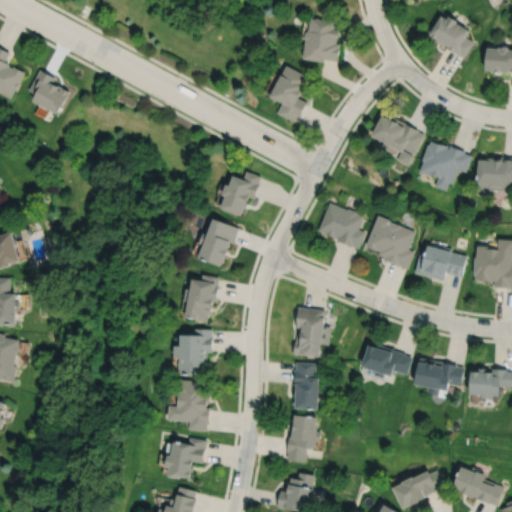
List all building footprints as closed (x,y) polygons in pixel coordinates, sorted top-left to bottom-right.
[(441,16),(435,25),(432,24),(428,31),(436,36),(434,39),(444,46),(445,45),(457,52),(458,52),(464,56),(473,40),(465,35),(469,28),(448,15),(446,19),(441,16)] [(312,18),(312,21),(311,21),(309,31),(307,31),(303,55),(325,59),(325,56),(338,58),(341,41),(339,41),(340,30),(334,29),(336,22),(321,19),(321,18),(317,18),(317,19),(312,18)] [(486,44),(484,68),(494,69),(494,70),(501,71),(501,70),(509,70),(509,69),(511,69),(511,46),(508,46),(508,43),(502,43),(502,44),(497,44),(497,45),(486,44)] [(0,88),(13,96),(17,87),(18,88),(22,80),(21,80),(26,69),(15,63),(14,65),(6,61),(11,52),(0,46),(0,88)] [(286,62),(270,93),(283,99),(277,110),(295,119),(298,113),(301,114),(308,100),(298,95),(302,89),(304,90),(307,84),(305,83),(309,74),(286,62)] [(41,67),(29,89),(37,93),(34,98),(38,100),(37,102),(47,107),(48,105),(59,111),(70,89),(53,80),(55,75),(41,67)] [(385,110),(373,132),(385,138),(381,145),(399,155),(398,157),(408,163),(414,153),(415,151),(416,152),(426,132),(419,128),(419,127),(406,120),(406,121),(385,110)] [(432,138),(430,142),(429,142),(422,158),(424,158),(420,169),(430,173),(431,171),(434,172),(433,174),(437,175),(437,174),(439,174),(436,184),(447,188),(450,180),(454,182),(459,168),(465,171),(471,154),(464,151),(465,149),(439,140),(432,138)] [(478,157),(475,181),(477,181),(476,191),(490,192),(490,188),(504,189),(505,184),(511,185),(511,179),(511,155),(500,155),(500,157),(492,156),(486,155),(486,157),(478,157)] [(247,168),(244,176),(234,172),(230,182),(227,181),(223,191),(226,193),(221,205),(224,205),(223,207),(232,211),(233,209),(242,212),(244,206),(247,207),(249,200),(247,199),(249,194),(255,197),(261,181),(260,180),(262,174),(247,168)] [(330,200),(319,228),(326,231),(325,232),(335,236),(336,235),(338,236),(337,239),(352,245),(353,244),(359,247),(366,230),(359,227),(365,214),(357,211),(358,210),(349,206),(348,207),(330,200)] [(379,213),(366,244),(381,250),(380,252),(385,254),(383,258),(400,265),(400,264),(408,267),(415,250),(409,247),(416,230),(390,219),(391,218),(379,213)] [(214,216),(207,232),(203,231),(199,241),(204,243),(199,255),(221,263),(224,256),(226,257),(230,246),(228,246),(230,240),(234,241),(240,226),(214,216)] [(0,264),(2,264),(3,266),(13,263),(12,261),(23,258),(19,243),(20,242),(19,238),(17,237),(14,229),(0,233),(0,264)] [(476,244),(474,273),(476,273),(476,278),(482,278),(482,280),(490,280),(490,281),(494,282),(494,287),(510,287),(510,286),(511,286),(511,237),(498,237),(497,245),(476,244)] [(421,251),(416,271),(445,278),(446,273),(447,273),(448,271),(463,275),(468,254),(454,250),(454,249),(453,249),(453,247),(443,244),(443,246),(429,243),(426,252),(421,251)] [(203,272),(202,278),(192,276),(190,287),(186,286),(184,298),(188,299),(186,315),(208,319),(209,311),(212,311),(214,304),(213,303),(213,299),(218,300),(221,283),(218,283),(220,275),(203,272)] [(0,276),(0,322),(18,323),(18,309),(21,309),(21,299),(18,299),(19,291),(11,291),(12,276),(0,276)] [(299,305),(296,325),(299,325),(297,340),(296,340),(294,351),(321,355),(323,342),(330,343),(332,325),(325,324),(327,308),(299,305)] [(195,327),(195,333),(181,333),(180,344),(174,343),(174,356),(180,356),(180,360),(179,360),(178,370),(180,370),(180,373),(203,373),(203,363),(204,363),(204,359),(207,359),(207,350),(213,350),(213,335),(212,335),(213,327),(195,327)] [(0,331),(0,376),(16,380),(19,365),(16,364),(18,353),(20,354),(22,345),(20,344),(21,339),(7,336),(8,333),(0,331)] [(371,343),(364,364),(376,368),(375,372),(385,376),(386,372),(393,374),(395,369),(408,373),(414,356),(407,354),(407,352),(378,342),(377,345),(371,343)] [(421,355),(415,382),(429,385),(428,391),(440,393),(441,387),(450,389),(451,382),(462,384),(465,365),(458,364),(458,363),(421,355)] [(296,360),(296,368),(295,368),(294,383),(297,383),(296,389),(294,389),(294,399),(296,399),(296,407),(319,408),(319,394),(323,394),(323,384),(320,384),(320,376),(316,376),(317,361),(296,360)] [(472,370),(472,378),(470,378),(470,387),(471,387),(471,392),(483,393),(483,395),(495,396),(495,393),(503,394),(503,386),(511,386),(511,370),(507,370),(507,367),(493,366),(493,370),(488,370),(488,367),(481,366),(481,369),(474,369),(474,370),(472,370)] [(175,377),(174,393),(179,394),(178,405),(169,404),(168,418),(190,420),(189,428),(207,429),(208,422),(210,422),(211,406),(207,406),(207,401),(211,402),(212,392),(209,392),(209,385),(206,385),(206,381),(192,380),(192,379),(175,377)] [(0,427),(4,429),(8,418),(4,416),(9,402),(0,398),(0,427)] [(295,413),(292,435),(289,435),(287,451),(288,451),(287,458),(306,460),(308,446),(316,447),(317,439),(321,440),(322,430),(318,430),(319,424),(317,424),(318,416),(295,413)] [(208,439),(190,436),(189,443),(174,441),(172,455),(166,454),(165,465),(166,465),(166,466),(169,467),(168,476),(180,477),(180,476),(191,477),(192,470),(194,471),(195,463),(193,462),(193,460),(203,462),(205,447),(207,447),(208,439)] [(462,465),(453,487),(498,505),(506,485),(487,478),(489,474),(481,470),(482,468),(474,466),(473,469),(462,465)] [(439,468),(432,472),(431,470),(416,477),(415,476),(404,481),(405,482),(395,487),(405,508),(412,504),(413,505),(428,497),(427,495),(440,489),(439,487),(446,484),(439,468)] [(300,471),(298,478),(291,477),(290,483),(289,483),(288,490),(281,489),(278,506),(304,511),(305,506),(311,507),(314,488),(313,488),(315,474),(300,471)] [(180,485),(176,499),(172,498),(170,506),(167,505),(166,509),(159,507),(158,511),(193,511),(197,497),(195,497),(197,490),(180,485)] [(511,511),(511,499),(507,501),(509,505),(502,508),(503,511),(511,511)] [(377,511),(399,511),(383,503),(377,511)]
